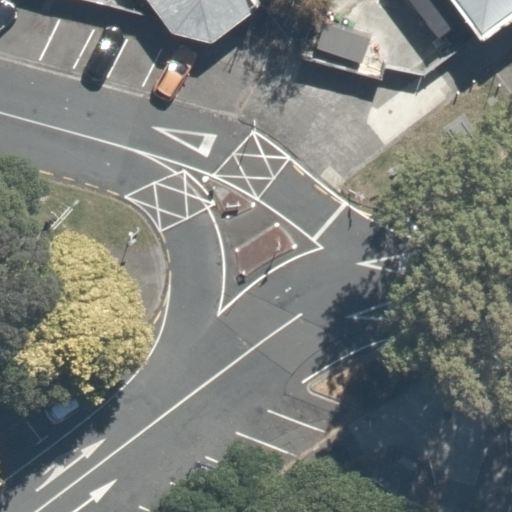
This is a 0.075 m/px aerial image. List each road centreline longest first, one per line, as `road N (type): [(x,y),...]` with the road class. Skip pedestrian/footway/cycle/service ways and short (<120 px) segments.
road 1 (residential): [(0,112),(148,154),(206,187),(264,239),(314,304)]
road 2 (residential): [(39,511),(173,403),(314,304)]
road 3 (residential): [(314,304),(405,277),(511,267)]
